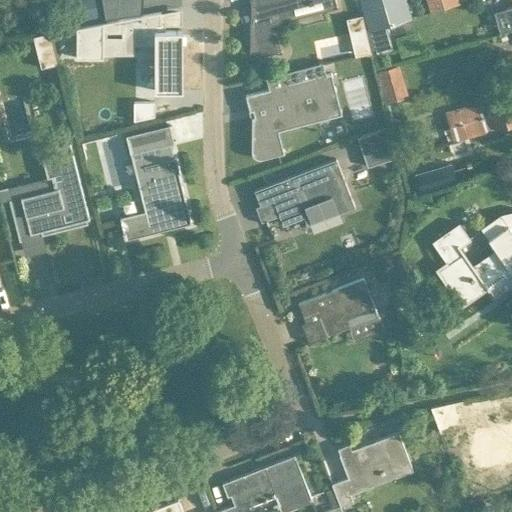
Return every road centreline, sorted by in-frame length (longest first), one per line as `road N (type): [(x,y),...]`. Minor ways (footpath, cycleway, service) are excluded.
road 1 (residential): [(66,510),(280,429),(293,409),(292,387),(242,261)]
road 2 (residential): [(242,261),(213,187),(210,0)]
road 3 (residential): [(242,261),(0,320)]
